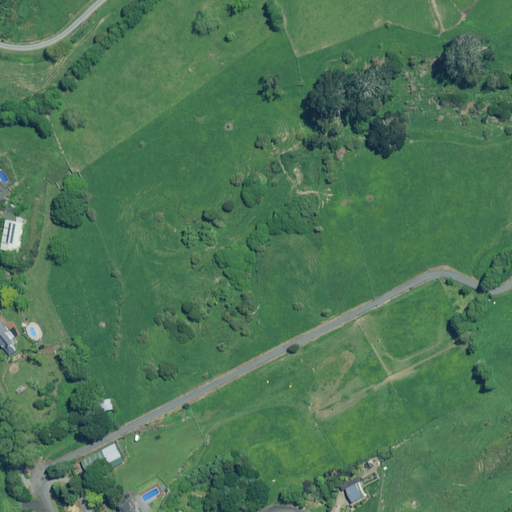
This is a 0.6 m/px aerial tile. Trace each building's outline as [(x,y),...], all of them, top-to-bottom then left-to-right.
[(25,219),(19,217),(18,222),(8,220),(2,249),(18,253),(25,219)] [(0,318),(0,344),(2,343),(6,348),(5,349),(11,357),(18,351),(14,345),(18,342),(0,318)] [(116,409),(112,399),(101,403),(105,413),(116,409)] [(104,450),(110,464),(124,457),(118,444),(104,450)] [(110,464),(104,450),(82,460),(88,474),(110,464)] [(369,494),(362,482),(347,490),(353,502),(369,494)] [(141,511),(135,499),(119,507),(121,511),(118,511),(141,511)]
